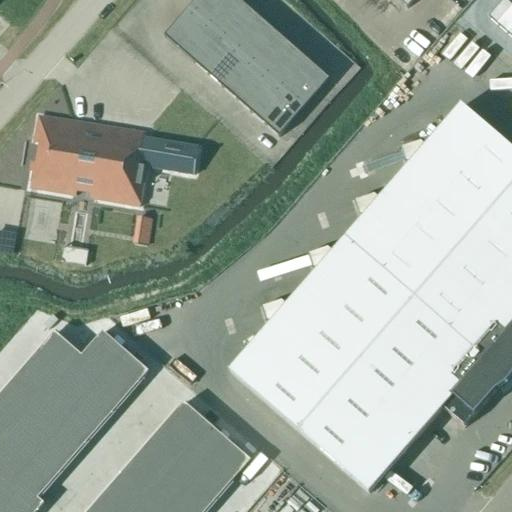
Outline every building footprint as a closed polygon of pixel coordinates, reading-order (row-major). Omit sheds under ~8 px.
[(236,0),(198,0),(164,39),(279,140),(330,82),(236,0)] [(395,0),(407,11),(416,0),(395,0)] [(511,0),(501,0),(487,17),(511,38),(511,0)] [(465,430),(511,375),(511,152),(461,108),(230,374),(369,496),(443,411),(465,430)] [(31,164),(29,174),(33,174),(30,191),(76,198),(77,192),(91,194),(90,200),(140,209),(146,169),(194,177),(198,150),(142,140),(143,135),(47,120),(39,119),(37,127),(34,146),(43,147),(40,166),(31,164)] [(0,256),(25,261),(30,235),(0,229),(0,256)] [(55,335),(0,398),(0,511),(39,511),(45,506),(39,501),(149,374),(103,334),(82,359),(55,335)] [(208,511),(251,463),(184,405),(90,511),(208,511)]
